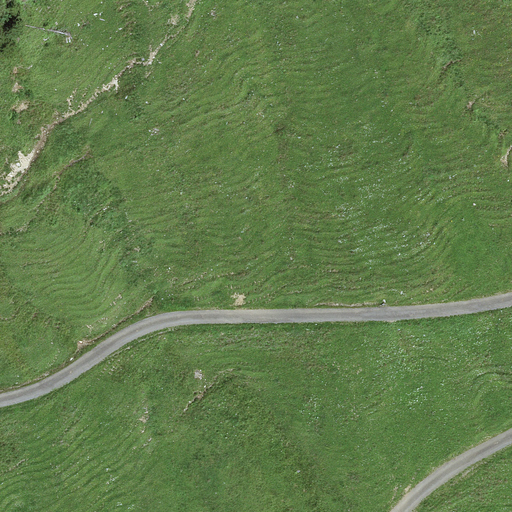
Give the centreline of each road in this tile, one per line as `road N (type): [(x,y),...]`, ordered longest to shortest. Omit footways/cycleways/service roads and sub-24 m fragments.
road 1 (track): [(511,298),(444,310),(156,322),(52,382),(0,400)]
road 2 (track): [(399,511),(439,476),(511,434)]
